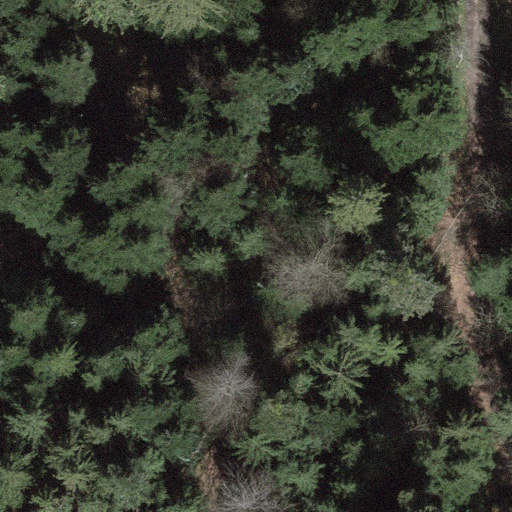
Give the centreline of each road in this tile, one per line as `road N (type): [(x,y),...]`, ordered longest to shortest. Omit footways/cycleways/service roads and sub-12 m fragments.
road 1 (track): [(0,319),(139,326),(447,244),(467,137),(511,153)]
road 2 (track): [(511,501),(447,244)]
road 3 (track): [(467,137),(472,0)]
